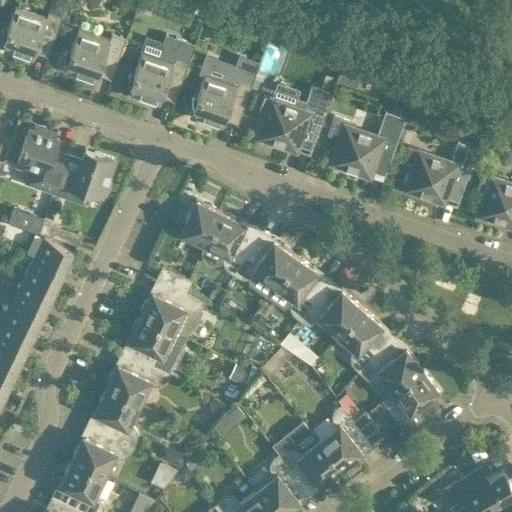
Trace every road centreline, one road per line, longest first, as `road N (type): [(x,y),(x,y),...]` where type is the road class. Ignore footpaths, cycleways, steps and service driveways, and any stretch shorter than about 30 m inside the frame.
road 1 (residential): [(10,511),(46,434),(46,381),(161,138)]
road 2 (residential): [(274,176),(424,306),(494,386)]
road 3 (residential): [(274,176),(511,258)]
road 4 (residential): [(344,511),(494,386)]
road 5 (residential): [(0,80),(161,138)]
